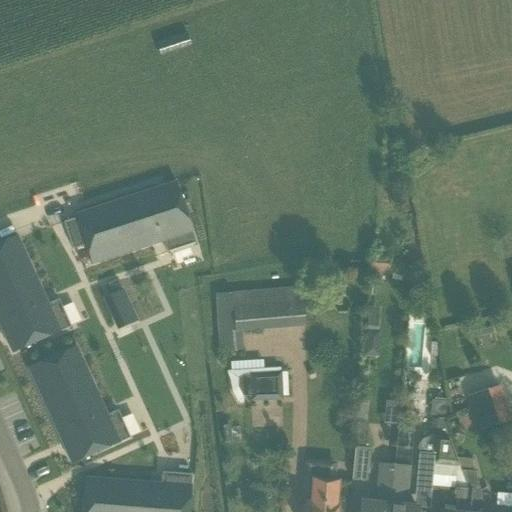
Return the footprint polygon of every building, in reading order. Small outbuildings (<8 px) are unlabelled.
[(176,183),(75,216),(76,219),(63,223),(72,250),(85,246),(91,266),(163,242),(167,253),(195,244),(192,233),(176,183)] [(60,332),(70,328),(58,300),(48,305),(17,236),(0,243),(0,327),(12,355),(60,333),(60,332)] [(390,257),(374,255),(372,276),(387,278),(390,257)] [(217,325),(219,355),(241,352),(240,332),(304,327),(301,288),(247,291),(234,293),(214,294),(217,325)] [(120,309),(110,313),(118,330),(118,331),(128,327),(137,323),(137,322),(129,305),(120,309)] [(491,327),(474,331),(476,338),(493,334),(491,327)] [(107,416),(76,347),(27,369),(71,466),(120,444),(119,443),(130,439),(117,411),(107,416)] [(253,402),(281,401),(281,373),(249,374),(249,375),(242,376),(238,379),(238,389),(242,397),(253,397),(253,402)] [(498,389),(467,397),(477,431),(507,422),(498,389)] [(431,402),(430,416),(444,417),(446,403),(431,402)] [(453,511),(429,510),(428,511),(469,511),(471,490),(467,490),(455,459),(448,439),(443,419),(437,419),(436,436),(435,436),(431,487),(430,490),(453,492),(453,499),(452,501),(456,501),(454,511),(453,511)] [(417,486),(431,487),(435,436),(431,436),(427,437),(425,438),(420,441),(416,449),(419,454),(417,486)] [(351,480),(366,481),(369,449),(355,448),(354,449),(351,480)] [(459,459),(455,459),(467,490),(471,490),(469,511),(481,511),(482,501),(478,489),(472,461),(459,459)] [(360,511),(388,511),(393,465),(379,464),(377,480),(376,497),(375,504),(361,503),(360,511)] [(388,511),(416,511),(417,508),(407,507),(411,467),(393,465),(388,511)] [(191,487),(192,476),(162,473),(161,485),(85,479),(82,511),(189,511),(191,487)] [(301,511),(338,511),(339,506),(336,506),(338,484),(316,483),(314,504),(303,503),(301,511)]
